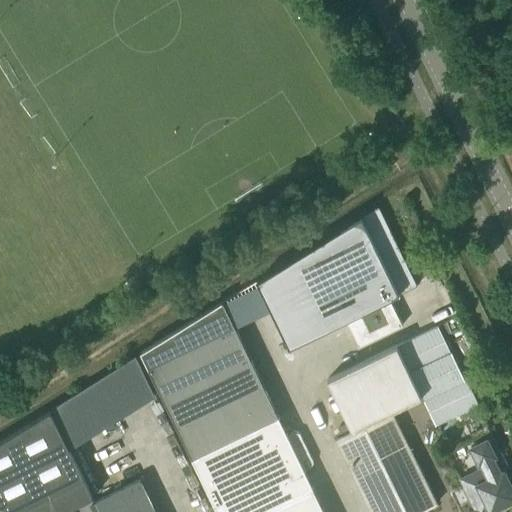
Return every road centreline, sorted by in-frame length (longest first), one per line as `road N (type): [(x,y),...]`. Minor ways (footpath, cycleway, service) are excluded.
road 1 (tertiary): [(511,224),(398,0)]
road 2 (unknown): [(346,511),(265,328)]
